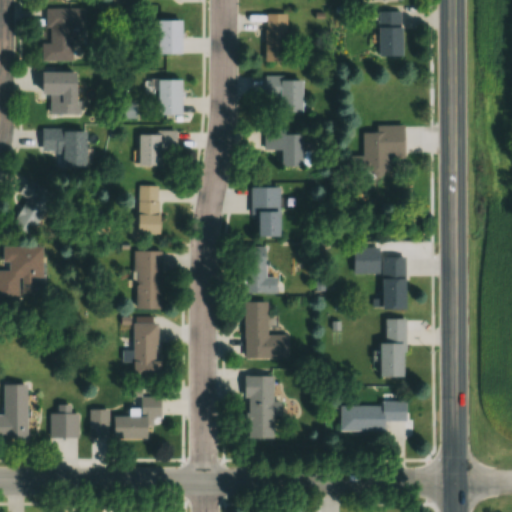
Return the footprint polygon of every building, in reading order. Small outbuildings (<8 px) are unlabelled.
[(70,27),(82,27),(81,7),(43,8),(44,42),(41,42),(41,61),(70,61),(70,27)] [(264,61),(286,61),(286,13),(264,13),(264,61)] [(371,14),(394,15),(394,66),(370,66),(371,14)] [(156,54),(180,54),(180,19),(156,19),(156,54)] [(74,99),(74,72),(38,72),(38,94),(49,94),(49,114),(79,114),(79,99),(74,99)] [(301,78),(264,78),(264,112),(301,112),(301,78)] [(180,114),(180,79),(156,79),(156,114),(180,114)] [(60,167),(84,167),(84,129),(40,129),(40,151),(60,151),(60,167)] [(301,134),(282,134),(282,129),(263,129),(263,149),(279,149),(279,167),(301,167),(301,134)] [(353,137),(369,137),(369,130),(397,130),(397,158),(378,158),(378,180),(353,180),(353,137)] [(175,132),(137,131),(136,165),(160,165),(160,149),(175,149),(175,132)] [(53,195),(26,178),(16,193),(25,199),(10,224),(29,235),(53,195)] [(157,233),(158,184),(136,184),(135,233),(157,233)] [(251,236),(277,236),(277,187),(251,187),(251,236)] [(0,269),(0,300),(17,301),(17,293),(32,293),(32,277),(42,277),(42,246),(3,245),(3,269),(0,269)] [(244,293),(266,293),(266,245),(244,245),(244,293)] [(371,245),(371,255),(395,255),(396,315),(374,315),(374,274),(344,274),(344,245),(371,245)] [(133,250),(133,308),(159,308),(159,250),(133,250)] [(266,334),(265,301),(242,301),(242,358),(286,358),(286,334),(266,334)] [(396,322),(395,383),(370,383),(370,348),(378,348),(378,322),(396,322)] [(158,376),(158,323),(131,323),(132,376),(158,376)] [(272,401),(272,376),(243,376),(243,437),(271,437),(271,416),(279,416),(279,401),(272,401)] [(0,415),(0,438),(26,439),(26,384),(2,384),(2,416),(0,415)] [(139,416),(112,416),(112,438),(145,438),(145,422),(147,422),(147,417),(159,417),(159,396),(139,396),(139,416)] [(399,406),(399,425),(376,425),(376,435),(332,435),(332,412),(375,412),(375,406),(399,406)] [(77,413),(49,413),(49,438),(77,438),(77,413)]
